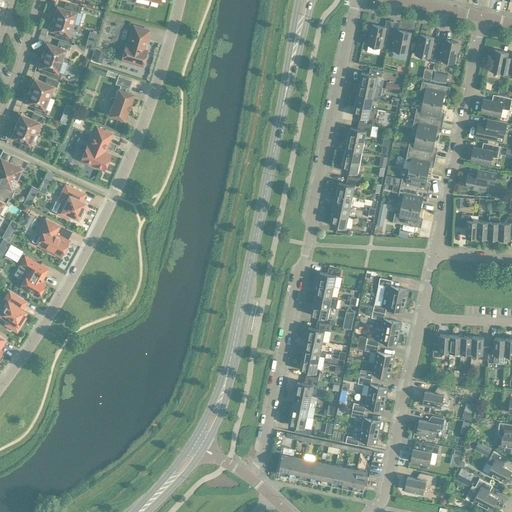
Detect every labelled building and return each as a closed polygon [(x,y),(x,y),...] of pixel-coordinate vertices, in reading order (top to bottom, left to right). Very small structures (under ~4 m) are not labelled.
[(52,18),(72,24),(76,12),(79,13),(81,7),(64,2),(63,8),(53,5),(51,13),(54,14),(52,18)] [(69,35),(72,24),(52,18),(51,22),(49,22),(47,29),(55,32),(54,37),(71,42),(72,36),(69,35)] [(386,52),(390,33),(384,31),(385,27),(372,24),(367,45),(380,47),(379,51),(386,52)] [(121,60),(141,66),(146,50),(142,49),(143,46),(144,46),(149,30),(133,25),(127,45),(125,44),(121,60)] [(390,33),(386,52),(393,53),(393,50),(406,52),(410,32),(397,30),(396,34),(390,33)] [(434,62),(438,43),(432,41),(433,37),(420,34),(416,55),(428,57),(427,61),(434,62)] [(438,43),(434,62),(441,63),(441,60),(454,62),(458,42),(445,40),(444,44),(438,43)] [(41,54),(61,61),(65,49),(68,50),(70,44),(58,41),(56,46),(43,41),(40,49),(43,50),(41,54)] [(508,77),(511,59),(511,58),(506,57),(507,52),(494,50),(490,70),(502,73),(502,76),(508,77)] [(57,72),(61,61),(41,54),(40,58),(37,58),(35,65),(49,70),(47,75),(59,79),(60,73),(57,72)] [(100,68),(98,75),(104,77),(107,70),(100,68)] [(358,83),(375,86),(377,76),(381,77),(382,70),(369,68),(368,74),(361,72),(358,83)] [(441,73),(434,71),(432,79),(439,80),(441,73)] [(112,104),(108,114),(123,119),(132,94),(124,91),(126,87),(128,88),(130,80),(117,76),(115,83),(120,85),(119,89),(117,88),(114,98),(112,97),(111,98),(109,99),(109,101),(109,102),(110,104),(112,104)] [(29,90),(48,97),(52,86),(56,87),(58,81),(46,77),(44,82),(31,77),(28,85),(30,86),(29,90)] [(423,100),(441,104),(443,97),(448,97),(450,87),(422,81),(420,90),(425,91),(423,100)] [(382,88),(375,86),(358,83),(356,94),(373,97),(379,98),(382,88)] [(394,84),(389,83),(387,89),(392,90),(400,92),(401,85),(394,84)] [(45,116),(47,110),(44,109),(48,97),(29,90),(27,94),(25,93),(22,101),(35,106),(33,111),(45,116)] [(373,97),(356,94),(354,104),(371,108),(373,97)] [(509,110),(511,98),(497,95),(495,101),(483,99),(480,112),(500,116),(501,109),(509,110)] [(414,116),(442,122),(444,112),(440,110),(441,104),(423,100),(421,109),(416,108),(414,116)] [(371,108),(354,104),(352,115),(359,117),(358,123),(372,125),(377,126),(378,120),(375,119),(377,109),(371,108)] [(14,125),(34,133),(38,122),(42,123),(44,118),(32,113),(30,118),(17,113),(14,120),(16,121),(14,125)] [(416,135),(434,139),(436,132),(440,132),(442,122),(414,116),(412,125),(417,126),(416,135)] [(504,134),(507,122),(492,119),(490,125),(478,123),(475,136),(495,140),(496,133),(504,134)] [(347,138),(364,141),(365,136),(369,137),(372,125),(358,123),(357,129),(349,127),(347,138)] [(34,133),(14,125),(13,129),(10,128),(7,136),(20,141),(18,148),(29,153),(32,146),(29,145),(34,133)] [(103,170),(109,154),(102,151),(104,148),(105,148),(111,133),(96,127),(88,146),(87,145),(80,160),(88,163),(87,165),(95,168),(96,167),(103,170)] [(434,139),(416,135),(414,144),(409,143),(407,151),(435,157),(437,147),(433,145),(434,139)] [(390,138),(383,136),(381,145),(388,146),(390,138)] [(364,141),(347,138),(345,148),(362,152),(364,141)] [(497,158),(499,146),(487,143),(485,150),(473,147),(470,160),(490,164),(491,157),(497,158)] [(388,147),(382,145),(380,153),(387,155),(388,147)] [(362,152),(345,148),(343,159),(359,162),(362,152)] [(408,170),(427,174),(428,167),(433,167),(435,157),(407,151),(405,160),(410,161),(408,170)] [(0,170),(15,178),(20,169),(23,171),(28,162),(11,154),(11,155),(8,162),(0,158),(0,170)] [(386,158),(380,156),(378,166),(384,168),(386,158)] [(359,162),(343,159),(340,170),(348,171),(347,177),(359,180),(361,174),(357,173),(359,162)] [(496,173),(478,169),(477,175),(468,173),(465,186),(484,190),(486,183),(494,184),(496,173)] [(0,192),(10,197),(14,189),(11,187),(15,178),(0,170),(0,192)] [(400,186),(428,192),(430,182),(426,180),(427,174),(408,170),(406,179),(401,178),(401,179),(400,186)] [(46,174),(42,183),(46,185),(48,186),(52,177),(46,174)] [(359,180),(347,177),(345,183),(338,182),(336,193),(352,196),(355,185),(358,186),(359,180)] [(84,202),(81,201),(84,194),(65,185),(58,200),(61,202),(56,213),(68,218),(69,215),(80,219),(84,210),(81,209),(84,202)] [(401,205),(420,209),(421,202),(426,202),(428,192),(400,186),(398,195),(403,196),(401,205)] [(0,207),(2,204),(6,206),(10,197),(0,192),(0,207)] [(352,196),(336,193),(333,203),(350,207),(352,196)] [(350,207),(333,203),(331,214),(348,217),(350,207)] [(420,209),(401,205),(399,214),(394,213),(392,222),(420,227),(423,217),(418,215),(420,209)] [(348,217),(331,214),(329,225),(336,226),(335,232),(348,235),(349,229),(346,228),(348,217)] [(466,227),(465,237),(476,237),(478,221),(473,220),(470,215),(461,214),(460,227),(466,227)] [(511,230),(511,217),(507,217),(504,222),(499,222),(498,239),(509,240),(510,230),(511,230)] [(56,234),(60,227),(45,219),(37,233),(41,235),(36,244),(48,250),(47,252),(54,255),(54,254),(60,257),(62,255),(63,254),(65,251),(64,249),(69,240),(56,234)] [(11,220),(6,228),(14,232),(18,224),(11,220)] [(487,238),(488,221),(478,221),(476,237),(487,238)] [(498,239),(499,222),(488,221),(487,238),(498,239)] [(2,239),(0,242),(0,245),(6,249),(9,243),(2,239)] [(22,251),(10,244),(4,255),(16,262),(22,251)] [(47,269),(24,256),(19,265),(27,270),(22,279),(23,280),(20,287),(21,288),(22,289),(25,291),(26,290),(37,297),(45,284),(40,281),(41,278),(42,278),(47,269)] [(317,283),(334,286),(336,275),(339,276),(341,270),(328,267),(327,273),(319,272),(317,283)] [(388,297),(405,300),(408,289),(390,286),(391,280),(379,278),(378,284),(385,286),(383,296),(388,297)] [(317,283),(315,293),(331,297),(334,286),(317,283)] [(348,310),(350,293),(338,291),(336,308),(348,310)] [(26,302),(9,292),(4,299),(7,301),(0,312),(0,314),(8,319),(5,324),(16,331),(24,318),(21,316),(24,311),(21,309),(26,302)] [(331,297),(315,293),(313,304),(329,307),(335,308),(337,298),(331,297)] [(403,311),(405,300),(388,297),(386,306),(374,304),(372,311),(384,313),(386,308),(403,311)] [(364,302),(360,301),(358,308),(365,309),(367,304),(367,302),(364,302)] [(318,316),(316,322),(329,325),(331,319),(327,318),(329,307),(313,304),(310,315),(318,316)] [(383,319),(384,313),(372,311),(371,317),(383,320),(381,329),(399,333),(401,322),(383,319)] [(308,327),(306,337),(322,341),(325,330),(328,331),(329,325),(316,322),(315,328),(308,327)] [(399,333),(381,329),(379,339),(367,337),(366,343),(378,346),(379,340),(396,344),(399,333)] [(449,352),(450,335),(439,334),(439,344),(433,343),(432,356),(441,357),(445,352),(449,352)] [(461,336),(450,335),(449,352),(460,352),(461,336)] [(472,336),(461,336),(460,352),(471,353),(472,336)] [(487,359),(488,347),(482,346),(483,337),(472,336),(471,353),(475,353),(478,359),(487,359)] [(306,337),(303,348),(320,351),(322,341),(306,337)] [(504,355),(505,338),(494,338),(494,347),(488,347),(487,359),(496,360),(500,355),(504,355)] [(376,353),(374,362),(392,366),(394,355),(376,351),(378,346),(366,343),(364,350),(376,353)] [(320,351),(303,348),(301,359),(318,362),(319,356),(323,357),(324,352),(320,351)] [(306,371),(305,377),(318,380),(320,370),(317,368),(318,362),(301,359),(299,369),(306,371)] [(360,370),(359,376),(371,379),(372,373),(389,377),(392,366),(374,362),(372,372),(360,370)] [(369,386),(367,395),(385,399),(387,388),(370,384),(371,379),(359,376),(357,383),(369,386)] [(297,381),(294,392),(311,396),(312,389),(314,389),(316,387),(318,380),(305,377),(304,383),(297,381)] [(448,401),(450,390),(438,387),(437,393),(424,391),(423,397),(421,397),(420,403),(441,408),(442,400),(448,401)] [(485,397),(489,392),(490,388),(482,387),(480,395),(485,397)] [(294,392),(292,403),(309,406),(311,396),(294,392)] [(353,403),(352,409),(364,412),(365,406),(383,410),(385,399),(367,395),(365,405),(353,403)] [(292,403),(290,413),(307,417),(309,406),(292,403)] [(362,419),(360,428),(378,432),(380,421),(363,417),(364,412),(352,409),(350,416),(362,419)] [(471,421),(473,414),(463,412),(461,419),(471,421)] [(304,427),(307,417),(290,413),(288,424),(295,426),(294,432),(306,434),(308,428),(304,427)] [(431,422),(418,419),(417,426),(415,426),(414,432),(435,436),(436,429),(442,430),(444,418),(432,416),(431,422)] [(511,452),(511,424),(499,423),(497,433),(499,436),(502,436),(501,445),(504,445),(503,451),(511,452)] [(376,443),(378,432),(360,428),(358,438),(346,436),(345,442),(357,445),(358,439),(376,443)] [(488,454),(491,449),(484,446),(477,442),(474,447),(488,454)] [(425,450),(412,448),(411,455),(409,454),(408,461),(418,463),(418,466),(426,468),(426,464),(429,465),(429,463),(434,464),(436,453),(437,453),(438,447),(426,444),(425,450)] [(488,461),(489,464),(491,465),(487,473),(505,482),(511,471),(502,466),(506,458),(493,451),(488,461)] [(278,473),(289,476),(293,456),(282,454),(278,473)] [(289,476),(299,478),(303,458),(293,456),(289,476)] [(299,478),(310,480),(314,460),(303,458),(299,478)] [(310,480),(320,482),(325,462),(314,460),(310,480)] [(320,482),(331,484),(335,465),(325,462),(320,482)] [(331,484),(342,487),(346,467),(335,465),(331,484)] [(342,487),(352,489),(356,469),(346,467),(342,487)] [(460,468),(454,479),(468,486),(473,474),(460,468)] [(352,489),(363,491),(367,471),(356,469),(352,489)] [(430,487),(432,476),(420,473),(419,479),(407,477),(405,483),(403,483),(402,489),(423,494),(424,486),(430,487)] [(478,479),(474,488),(475,492),(477,493),(473,501),(491,510),(497,498),(488,494),(492,486),(478,479)]
